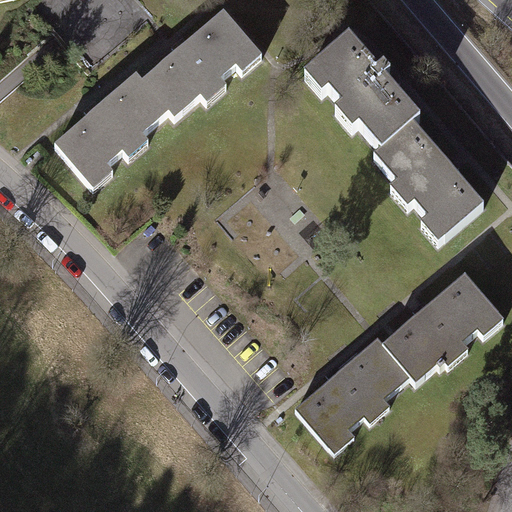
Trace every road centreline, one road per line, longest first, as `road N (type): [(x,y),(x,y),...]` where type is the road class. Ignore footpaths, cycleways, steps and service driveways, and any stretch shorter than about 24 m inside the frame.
road 1 (residential): [(0,178),(256,450),(304,511)]
road 2 (primary): [(418,0),(511,108)]
